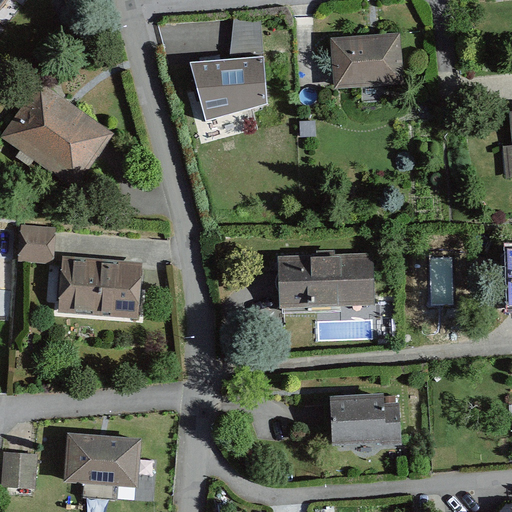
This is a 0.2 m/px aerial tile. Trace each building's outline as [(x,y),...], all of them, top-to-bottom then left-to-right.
[(0,0),(0,12),(9,0),(0,0)] [(234,19),(230,59),(263,55),(259,17),(234,19)] [(401,35),(331,41),(334,92),(404,85),(401,35)] [(264,59),(190,65),(207,122),(267,107),(264,59)] [(115,136),(42,86),(6,138),(78,188),(115,136)] [(511,113),(510,114),(511,141),(511,146),(503,147),(506,180),(511,179),(511,113)] [(59,230),(24,227),(21,264),(29,264),(56,267),(59,230)] [(146,265),(64,258),(60,313),(141,320),(146,265)] [(375,258),(278,261),(280,315),(377,312),(375,258)] [(384,399),(328,403),(331,448),(401,444),(399,404),(384,405),(384,399)] [(139,443),(67,438),(64,485),(135,490),(139,443)] [(39,455),(3,453),(1,487),(37,489),(39,455)]
